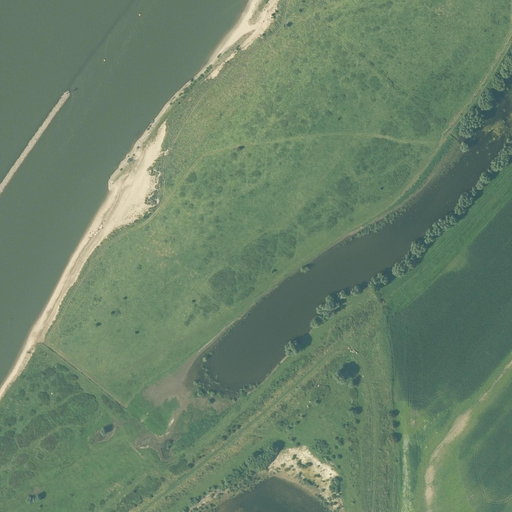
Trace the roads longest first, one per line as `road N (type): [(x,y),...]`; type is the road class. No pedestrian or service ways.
road 1 (track): [(511,33),(467,107),(398,188),(212,324),(93,395),(174,485)]
road 2 (track): [(372,511),(372,393),(349,349),(327,353),(141,511)]
road 3 (track): [(511,175),(387,297),(403,511)]
